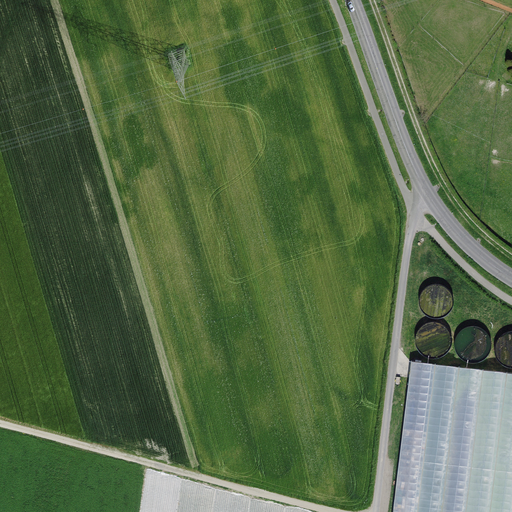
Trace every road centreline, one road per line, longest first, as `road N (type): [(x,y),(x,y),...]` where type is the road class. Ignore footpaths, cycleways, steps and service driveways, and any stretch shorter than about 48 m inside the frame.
road 1 (track): [(333,0),(414,212),(511,301)]
road 2 (track): [(329,511),(0,427)]
road 3 (primary): [(351,0),(428,195),(473,249),(511,278)]
road 4 (track): [(376,511),(410,228),(428,195)]
road 5 (track): [(511,256),(480,232),(444,186),(372,0)]
